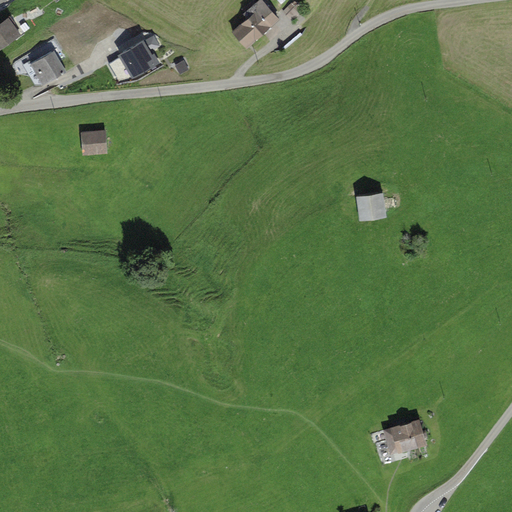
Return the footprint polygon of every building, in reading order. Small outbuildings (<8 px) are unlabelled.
[(285,16),(271,0),(259,0),(248,9),(253,16),(236,30),(248,45),(285,16)] [(295,18),(305,8),(296,0),(294,0),(285,9),(295,18)] [(0,28),(0,48),(1,50),(23,35),(14,20),(0,28)] [(154,35),(121,54),(109,64),(119,81),(134,78),(158,64),(150,50),(161,45),(154,35)] [(51,52),(30,64),(44,87),(65,75),(51,52)] [(189,70),(184,61),(175,66),(180,74),(189,70)] [(107,131),(82,133),(84,155),(109,153),(107,131)] [(383,193),(357,195),(359,220),(385,218),(383,193)] [(421,419),(383,430),(390,453),(428,441),(421,419)]
